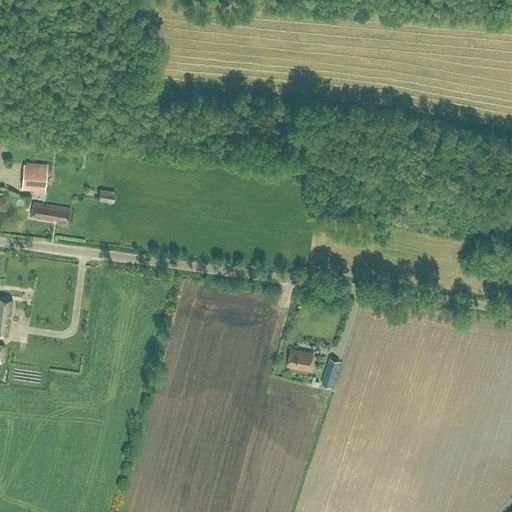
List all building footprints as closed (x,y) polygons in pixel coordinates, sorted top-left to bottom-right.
[(47,165),(23,163),(21,187),(45,190),(47,165)] [(110,199),(111,191),(101,190),(100,198),(110,199)] [(69,206),(45,203),(45,205),(43,204),(43,202),(32,201),(30,214),(40,216),(40,218),(53,220),(53,218),(57,219),(57,222),(67,224),(69,206)] [(0,332),(7,334),(12,298),(0,296),(0,332)] [(313,352),(291,348),(288,365),(310,369),(313,352)] [(339,360),(330,357),(322,383),(331,386),(339,360)]
